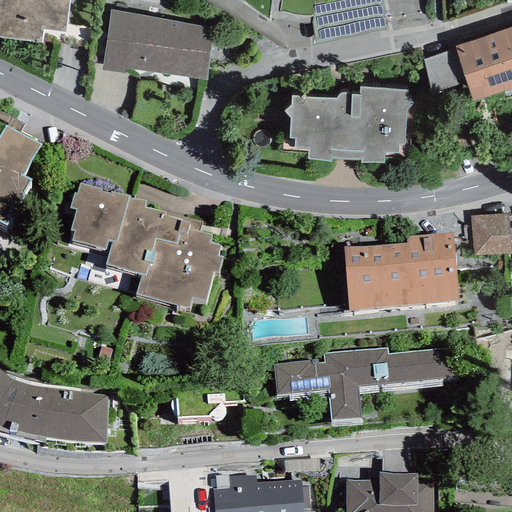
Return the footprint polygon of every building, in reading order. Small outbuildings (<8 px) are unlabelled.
[(0,0),(0,37),(41,43),(42,30),(65,33),(68,0),(0,0)] [(214,27),(109,12),(101,70),(125,74),(126,68),(206,80),(214,27)] [(511,27),(454,47),(455,50),(466,82),(472,102),(511,88),(511,27)] [(466,82),(455,50),(423,60),(431,93),(466,82)] [(336,99),(292,97),(291,104),(284,111),(290,118),(290,138),(295,139),(294,148),(309,149),(308,159),(331,162),(331,158),(360,159),(360,163),(384,163),(385,153),(397,153),(398,144),(404,145),(406,109),(413,104),(407,97),(407,90),(360,87),(359,94),(346,93),(342,93),(340,94),(338,96),(336,99)] [(40,144),(5,126),(0,135),(0,221),(8,226),(30,182),(23,178),(40,144)] [(101,189),(79,184),(77,194),(73,193),(69,208),(76,209),(70,230),(74,231),(71,241),(105,250),(107,240),(112,241),(105,265),(141,274),(136,294),(189,308),(191,298),(205,301),(212,271),(218,273),(222,257),(217,256),(220,245),(209,242),(211,235),(200,232),(202,222),(144,208),(146,202),(128,198),(129,196),(111,192),(110,194),(101,192),(101,189)] [(507,213),(470,216),(474,257),(510,254),(507,213)] [(453,233),(405,236),(406,243),(342,247),(347,310),(458,302),(453,233)] [(318,360),(273,364),(277,396),(328,390),(331,421),(360,418),(357,387),(454,377),(450,348),(387,355),(386,347),(324,354),(325,363),(319,364),(318,360)] [(12,380),(0,370),(0,425),(1,426),(51,438),(105,442),(108,397),(44,388),(12,380)] [(242,375),(176,378),(177,418),(210,417),(212,421),(217,421),(221,420),(223,418),(225,415),(225,411),(224,408),(223,403),(244,402),(242,375)] [(379,480),(345,480),(344,511),(432,511),(431,480),(416,480),(417,473),(379,473),(379,480)] [(255,475),(229,477),(228,474),(216,475),(217,489),(212,489),(213,511),(303,511),(303,508),(310,508),(308,487),(301,487),(300,480),(256,483),(255,475)]
